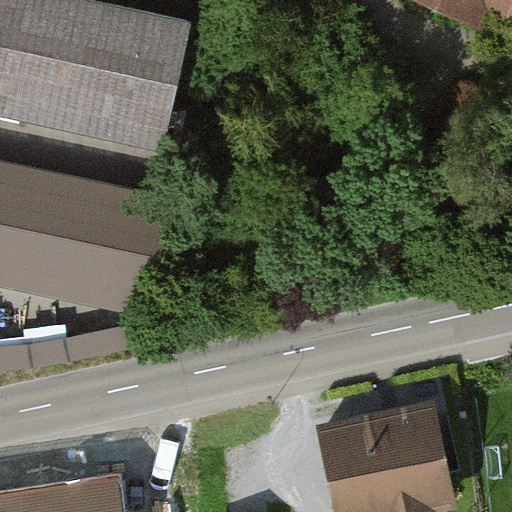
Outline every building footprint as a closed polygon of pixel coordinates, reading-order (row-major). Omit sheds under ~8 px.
[(0,0),(0,115),(168,150),(194,22),(85,0),(0,0)] [(511,0),(457,0),(511,25),(511,0)] [(187,200),(0,162),(0,295),(162,327),(187,200)] [(461,511),(439,403),(322,427),(339,511),(461,511)] [(179,511),(180,495),(48,486),(45,511),(179,511)]
